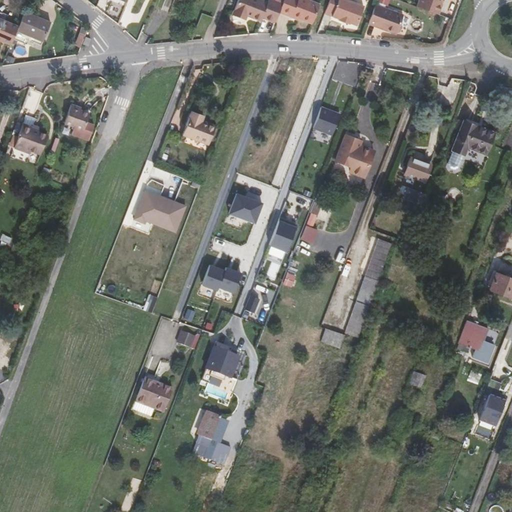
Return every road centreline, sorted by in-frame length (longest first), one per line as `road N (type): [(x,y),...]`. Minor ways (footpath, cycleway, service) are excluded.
road 1 (residential): [(0,437),(134,58)]
road 2 (tertiary): [(480,46),(413,58),(281,47),(134,58)]
road 3 (tertiary): [(134,58),(0,76)]
